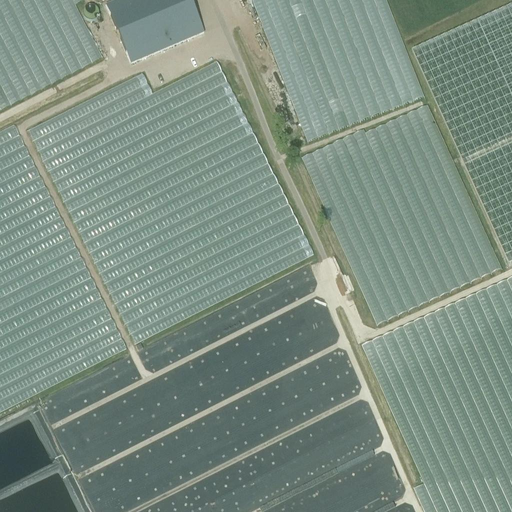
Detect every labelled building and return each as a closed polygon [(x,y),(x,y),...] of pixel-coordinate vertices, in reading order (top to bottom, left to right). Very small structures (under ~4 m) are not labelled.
[(188,0),(119,0),(105,6),(130,66),(203,34),(188,0)] [(511,7),(477,23),(412,53),(509,268),(511,266),(511,7)] [(235,88),(22,104),(134,350),(167,335),(151,317),(178,304),(156,291),(156,282),(134,292),(154,275),(110,249),(74,207),(91,193),(65,195),(114,172),(90,174),(107,160),(96,153),(133,136),(177,133),(172,141),(201,128),(194,139),(209,138),(210,147),(234,137),(227,148),(257,166),(252,175),(257,174),(266,283),(314,261),(235,88)] [(25,131),(0,142),(0,420),(2,419),(0,413),(0,201),(19,193),(15,205),(40,214),(34,219),(35,220),(50,219),(54,227),(62,335),(73,334),(79,347),(113,359),(127,358),(25,131)] [(286,308),(322,293),(318,285),(328,280),(322,267),(265,293),(268,300),(272,298),(275,303),(277,302),(280,307),(285,305),(286,308)] [(410,278),(416,295),(434,289),(434,288),(467,277),(464,267),(455,270),(455,272),(442,276),(443,281),(439,283),(436,273),(430,275),(431,277),(426,278),(424,273),(410,278)] [(368,283),(364,285),(373,305),(377,303),(374,297),(380,294),(386,307),(394,304),(386,287),(376,291),(374,287),(370,289),(368,283)] [(313,336),(286,343),(292,364),(319,357),(313,336)] [(294,375),(303,396),(327,385),(318,364),(294,375)] [(317,450),(376,426),(365,401),(338,413),(340,417),(330,421),(329,418),(314,424),(318,435),(312,437),(317,450)]
